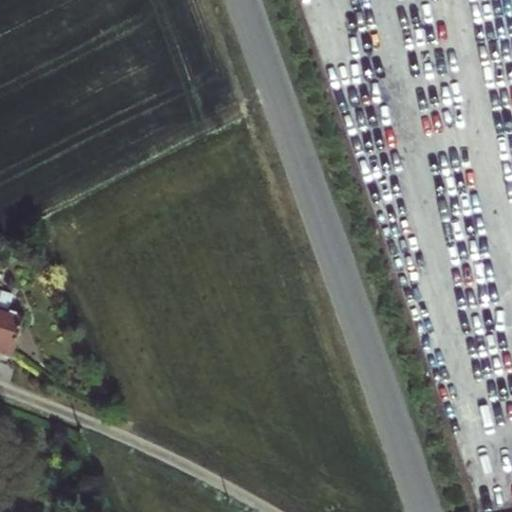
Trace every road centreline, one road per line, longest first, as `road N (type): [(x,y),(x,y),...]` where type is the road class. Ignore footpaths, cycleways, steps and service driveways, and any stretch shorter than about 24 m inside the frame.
road 1 (residential): [(421,511),(243,0)]
road 2 (track): [(268,511),(119,436),(0,390)]
